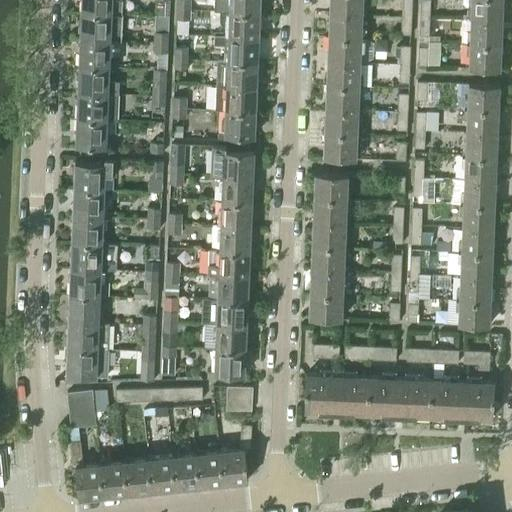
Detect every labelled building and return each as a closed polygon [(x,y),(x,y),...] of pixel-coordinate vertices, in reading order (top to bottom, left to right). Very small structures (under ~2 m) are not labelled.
[(81,0),(81,11),(122,13),(122,0),(81,0)] [(259,12),(259,0),(230,0),(230,11),(259,12)] [(330,0),(330,12),(362,14),(362,0),(330,0)] [(402,0),(402,15),(412,16),(412,0),(402,0)] [(420,0),(420,16),(430,17),(430,0),(420,0)] [(502,20),(502,0),(472,0),(471,18),(502,20)] [(177,7),(177,19),(190,20),(190,8),(177,7)] [(121,40),(122,13),(81,11),(80,38),(110,40),(121,40)] [(224,26),(227,26),(229,27),(229,35),(258,37),(259,27),(261,27),(264,24),(264,16),(261,13),(259,13),(259,12),(230,11),(220,11),(219,19),(220,22),(221,25),(224,26)] [(330,12),(329,36),(361,38),(362,14),(330,12)] [(155,15),(154,41),(168,42),(169,16),(155,15)] [(411,34),(412,16),(402,15),(401,34),(411,34)] [(430,35),(430,17),(420,16),(419,34),(430,35)] [(501,44),(502,20),(471,18),(470,42),(501,44)] [(258,37),(229,35),(214,35),(214,45),(224,45),(224,59),(224,60),(257,62),(258,37)] [(329,36),(328,60),(361,62),(365,62),(372,58),(373,41),(366,38),(361,38),(329,36)] [(80,38),(79,65),(109,66),(109,52),(126,52),(127,41),(121,40),(110,40),(80,38)] [(419,40),(419,52),(428,53),(439,54),(440,41),(419,40)] [(168,52),(168,42),(154,41),(153,52),(168,52)] [(500,68),(501,44),(470,42),(470,67),(500,68)] [(400,63),(410,64),(410,46),(400,45),(400,63)] [(175,47),(175,58),(188,59),(189,48),(175,47)] [(419,52),(418,65),(428,65),(439,66),(439,54),(428,53),(419,52)] [(175,58),(174,68),(188,69),(188,59),(175,58)] [(224,60),(224,59),(217,59),(216,84),(256,86),(257,62),(224,60)] [(328,60),(327,84),(360,86),(372,86),(373,63),(365,62),(361,62),(328,60)] [(409,82),(410,64),(400,63),(399,82),(409,82)] [(108,80),(109,66),(79,65),(78,91),(108,92),(119,93),(119,80),(108,80)] [(153,84),(152,94),(166,95),(166,85),(166,69),(157,69),(157,85),(153,84)] [(417,81),(416,99),(426,100),(427,81),(417,81)] [(469,83),(468,107),(498,109),(499,84),(469,83)] [(216,84),(215,109),(226,110),(255,111),(256,86),(216,84)] [(327,84),(326,108),(359,110),(360,86),(327,84)] [(78,91),(77,118),(107,119),(118,120),(119,93),(108,92),(78,91)] [(398,111),(408,112),(409,93),(398,93),(398,111)] [(165,105),(166,95),(152,94),(152,105),(165,105)] [(173,97),(173,107),(186,108),(187,98),(173,97)] [(186,117),(186,108),(173,107),(172,117),(186,117)] [(468,107),(467,131),(497,132),(498,109),(468,107)] [(326,108),(325,132),(358,134),(359,110),(326,108)] [(254,136),(255,111),(226,110),(225,134),(254,136)] [(407,130),(408,112),(398,111),(397,130),(407,130)] [(415,129),(425,129),(426,111),(416,111),(415,129)] [(105,146),(107,119),(77,118),(75,144),(105,146)] [(174,125),(174,137),(182,137),(183,126),(174,125)] [(156,127),(156,142),(150,142),(150,152),(163,152),(164,128),(156,127)] [(425,148),(425,129),(415,129),(415,147),(425,148)] [(467,131),(466,155),(496,157),(497,132),(467,131)] [(325,132),(324,156),(357,158),(358,134),(325,132)] [(406,160),(406,142),(396,141),(395,160),(406,160)] [(212,146),(211,175),(223,175),(252,177),(253,152),(224,151),(224,146),(212,146)] [(466,155),(465,179),(495,180),(496,157),(466,155)] [(74,161),(73,188),(103,189),(104,175),(115,175),(116,158),(104,158),(104,162),(74,161)] [(413,177),(423,177),(424,159),(414,159),(413,177)] [(150,160),(149,170),(162,170),(163,160),(150,160)] [(170,163),(170,173),(183,174),(184,163),(170,163)] [(314,196),(347,198),(348,174),(315,172),(314,196)] [(183,184),(183,174),(170,173),(169,184),(183,184)] [(223,175),(222,200),(250,201),(252,177),(223,175)] [(395,176),(394,194),(404,195),(405,176),(395,176)] [(422,196),(423,177),(413,177),(412,195),(422,196)] [(149,178),(149,191),(162,191),(162,178),(149,178)] [(452,179),(451,203),(464,203),(494,204),(495,180),(465,179),(452,179)] [(73,188),(72,214),(102,215),(103,189),(73,188)] [(346,222),(347,198),(314,196),(313,220),(346,222)] [(222,200),(221,225),(249,226),(250,201),(222,200)] [(464,203),(463,227),(494,228),(494,204),(464,203)] [(393,224),(403,225),(404,206),(394,206),(393,224)] [(147,207),(147,218),(160,218),(161,208),(147,207)] [(411,225),(421,225),(422,207),(412,207),(411,225)] [(168,212),(168,222),(182,223),(182,213),(168,212)] [(72,214),(71,241),(101,242),(102,215),(72,214)] [(160,228),(160,218),(147,218),(146,228),(160,228)] [(345,246),(346,222),(313,220),(312,244),(345,246)] [(181,234),(182,223),(168,222),(167,233),(181,234)] [(403,243),(403,225),(393,224),(392,243),(403,243)] [(221,225),(220,250),(248,251),(249,226),(221,225)] [(421,231),(421,225),(411,225),(410,243),(420,243),(420,240),(426,241),(426,232),(421,231)] [(463,227),(462,251),(493,252),(494,228),(463,227)] [(71,241),(70,267),(100,269),(116,270),(117,243),(101,242),(71,241)] [(436,241),(436,250),(449,251),(449,242),(436,241)] [(344,270),(345,246),(312,244),(311,268),(344,270)] [(209,249),(207,274),(209,274),(218,274),(247,275),(248,251),(220,250),(209,249)] [(462,251),(461,275),(492,276),(493,252),(462,251)] [(391,272),(401,272),(402,254),(392,254),(391,272)] [(409,273),(419,273),(420,255),(410,255),(409,273)] [(145,261),(144,271),(158,271),(159,261),(145,261)] [(166,261),(166,272),(180,272),(180,261),(166,261)] [(70,267),(69,294),(99,295),(100,269),(70,267)] [(343,294),(344,270),(311,268),(310,292),(343,294)] [(157,298),(158,271),(144,271),(144,281),(139,281),(139,288),(139,297),(157,298)] [(165,284),(165,297),(178,297),(179,297),(179,285),(180,272),(166,272),(165,284)] [(400,291),(401,272),(391,272),(390,290),(400,291)] [(419,291),(419,273),(409,273),(409,291),(419,291)] [(209,274),(208,298),(217,299),(246,300),(247,275),(218,274),(209,274)] [(461,275),(460,299),(491,300),(492,276),(461,275)] [(129,287),(129,297),(139,297),(139,288),(129,287)] [(342,318),(343,294),(310,292),(309,317),(342,318)] [(69,294),(68,321),(98,322),(99,295),(69,294)] [(164,310),(164,321),(177,321),(178,311),(178,297),(165,297),(164,310)] [(209,312),(208,323),(216,323),(216,324),(245,325),(246,300),(217,299),(217,307),(214,307),(214,312),(209,312)] [(460,299),(459,323),(490,324),(491,300),(460,299)] [(390,302),(389,320),(399,321),(400,302),(390,302)] [(408,302),(407,321),(418,321),(418,303),(408,302)] [(143,314),(142,325),(155,325),(156,315),(143,314)] [(68,321),(67,348),(97,349),(96,350),(108,350),(108,349),(109,323),(109,322),(98,322),(68,321)] [(164,321),(163,331),(177,332),(177,321),(164,321)] [(216,324),(215,348),(244,350),(245,325),(216,324)] [(155,336),(155,325),(142,325),(141,335),(155,336)] [(313,356),(339,357),(339,344),(313,343),(313,356)] [(370,359),(370,346),(344,344),(344,357),(370,359)] [(176,356),(176,346),(162,345),(162,356),(176,356)] [(370,346),(370,359),(396,360),(396,347),(370,346)] [(432,362),(433,348),(407,347),(406,361),(432,362)] [(67,348),(66,374),(95,376),(107,376),(108,350),(96,350),(97,349),(67,348)] [(215,348),(214,373),(243,374),(244,350),(215,348)] [(433,348),(432,362),(458,363),(458,349),(433,348)] [(155,351),(141,350),(140,361),(155,362),(155,350),(155,351)] [(463,363),(489,364),(490,351),(464,350),(463,363)] [(368,411),(369,375),(306,373),(305,409),(319,409),(319,412),(354,413),(354,411),(368,411)] [(430,414),(432,378),(369,375),(368,411),(382,412),(382,415),(416,416),(416,413),(430,414)] [(432,378),(430,414),(444,414),(444,417),(478,418),(478,416),(493,417),(494,380),(432,378)] [(168,399),(185,399),(185,386),(167,387),(168,399)] [(185,386),(185,399),(202,398),(202,386),(185,386)] [(227,398),(252,399),(253,387),(227,386),(227,398)] [(133,400),(150,400),(150,387),(133,388),(133,400)] [(150,400),(168,399),(167,387),(150,387),(150,400)] [(68,403),(93,400),(91,388),(66,391),(68,403)] [(116,400),(133,400),(133,388),(115,388),(116,400)] [(252,410),(252,399),(227,398),(226,409),(252,410)] [(69,415),(94,412),(93,400),(68,403),(69,415)] [(94,412),(69,415),(71,427),(95,424),(94,412)] [(220,449),(224,482),(248,479),(245,447),(251,447),(251,424),(241,423),(240,446),(220,449)] [(103,495),(99,462),(83,464),(80,440),(70,441),(72,466),(75,465),(79,498),(103,495)] [(200,484),(224,482),(220,449),(196,451),(200,484)] [(176,487),(200,484),(196,451),(172,454),(176,487)] [(151,490),(176,487),(172,454),(148,457),(151,490)] [(127,492),(151,490),(148,457),(124,459),(127,492)] [(103,495),(127,492),(124,459),(99,462),(103,495)]
